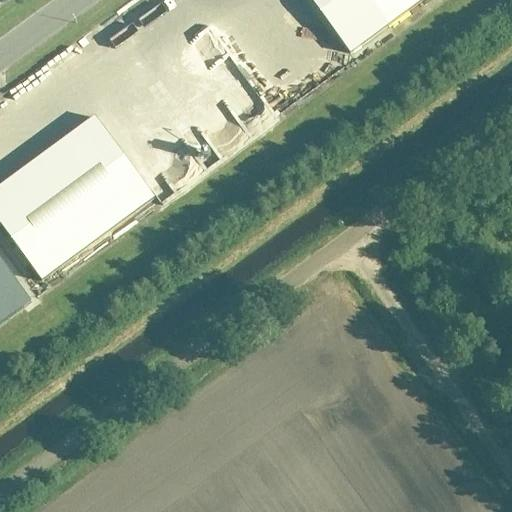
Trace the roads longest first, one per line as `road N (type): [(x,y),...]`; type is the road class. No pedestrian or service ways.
road 1 (unclassified): [(0,497),(346,244)]
road 2 (unclassified): [(511,477),(346,244)]
road 3 (unclassified): [(346,244),(511,121)]
